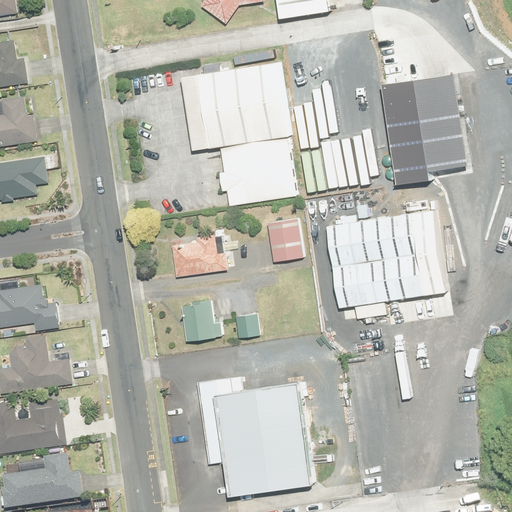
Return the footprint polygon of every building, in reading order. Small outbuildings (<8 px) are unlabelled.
[(198,0),(197,1),(221,19),(235,0),(198,0)] [(279,0),(282,12),(332,4),(331,0),(279,0)] [(0,50),(0,97),(18,96),(14,62),(9,63),(8,50),(0,50)] [(279,57),(182,73),(194,148),(291,132),(279,57)] [(391,80),(401,179),(475,172),(465,72),(391,80)] [(0,155),(23,153),(20,127),(21,127),(19,108),(0,109),(0,155)] [(285,135),(217,146),(226,203),(294,192),(285,135)] [(25,193),(38,192),(36,177),(35,177),(33,167),(0,171),(0,209),(27,207),(25,193)] [(411,208),(325,221),(338,303),(424,290),(411,208)] [(292,218),(261,223),(267,260),(298,255),(292,218)] [(218,239),(173,246),(178,277),(232,269),(230,253),(220,255),(218,239)] [(45,312),(35,312),(34,303),(34,296),(0,298),(0,340),(29,339),(29,340),(46,339),(45,312)] [(209,302),(177,307),(182,341),(215,336),(209,302)] [(260,336),(258,315),(237,317),(240,338),(260,336)] [(40,356),(0,361),(0,399),(60,392),(57,369),(42,371),(40,356)] [(296,380),(214,392),(230,488),(311,475),(296,380)] [(3,413),(0,412),(0,460),(1,461),(5,460),(7,460),(23,458),(23,460),(56,456),(51,411),(19,414),(20,428),(4,430),(3,413)] [(0,511),(69,511),(67,479),(56,480),(55,471),(0,474),(0,511)]
